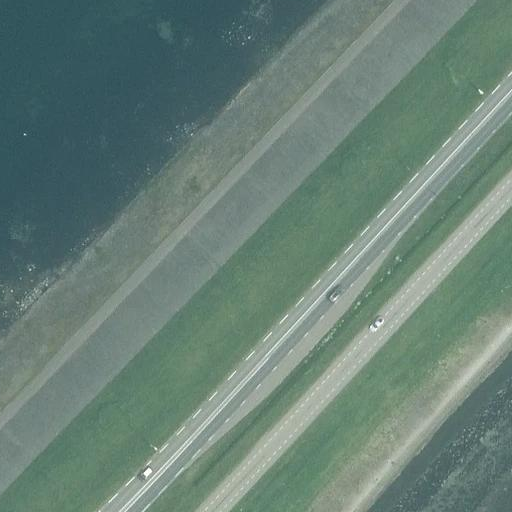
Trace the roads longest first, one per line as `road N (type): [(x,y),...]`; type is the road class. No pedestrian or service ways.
road 1 (primary): [(511,94),(118,511)]
road 2 (tertiary): [(212,511),(511,194)]
